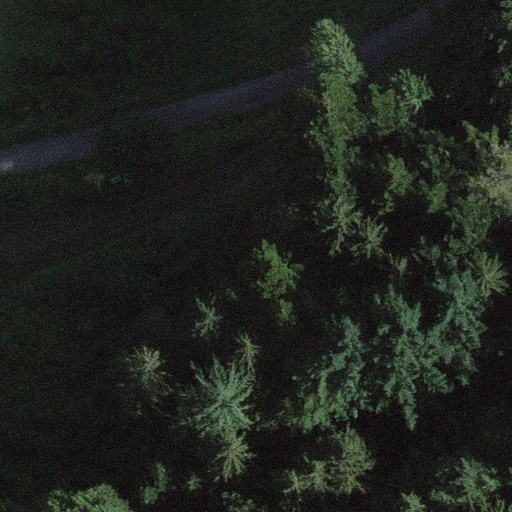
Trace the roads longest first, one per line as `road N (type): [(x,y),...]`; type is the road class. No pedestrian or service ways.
road 1 (track): [(0,160),(370,54),(477,0)]
road 2 (track): [(0,268),(237,163),(325,102),(370,54)]
road 3 (residential): [(511,352),(395,511)]
